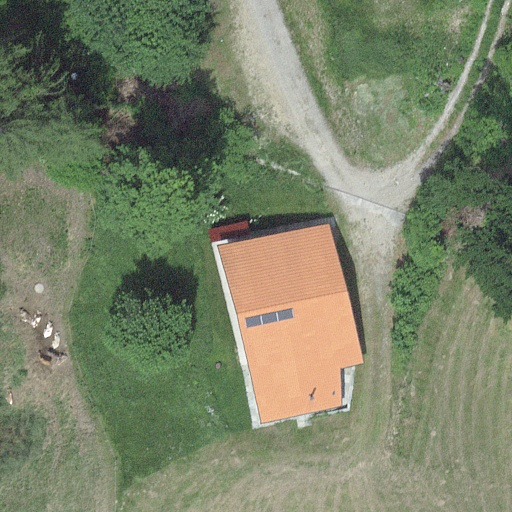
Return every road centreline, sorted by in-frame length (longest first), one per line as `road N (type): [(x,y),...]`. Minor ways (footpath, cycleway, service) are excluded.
road 1 (track): [(258,0),(323,154),(366,194),(379,366)]
road 2 (track): [(486,0),(452,121),(434,153),(366,194)]
